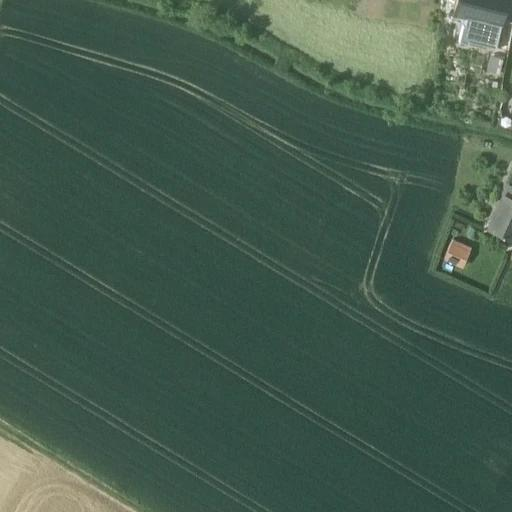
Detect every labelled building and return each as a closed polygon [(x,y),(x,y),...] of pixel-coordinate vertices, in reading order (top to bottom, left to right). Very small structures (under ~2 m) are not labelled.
[(506,0),(458,0),(455,15),(466,18),(500,26),(506,0)] [(494,47),(500,26),(466,18),(464,26),(463,25),(459,40),(467,42),(467,40),(494,47)] [(511,174),(503,196),(511,199),(511,174)] [(511,199),(503,196),(488,229),(511,239),(511,199)] [(444,259),(461,267),(470,247),(453,239),(444,259)]
